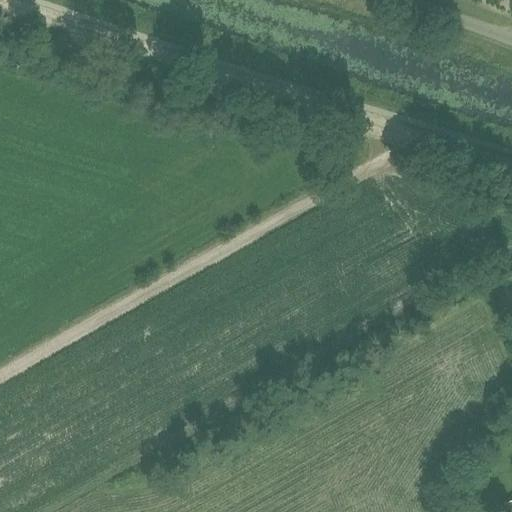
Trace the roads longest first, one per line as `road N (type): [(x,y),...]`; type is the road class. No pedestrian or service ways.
road 1 (track): [(511,165),(0,2)]
road 2 (track): [(0,380),(415,135)]
